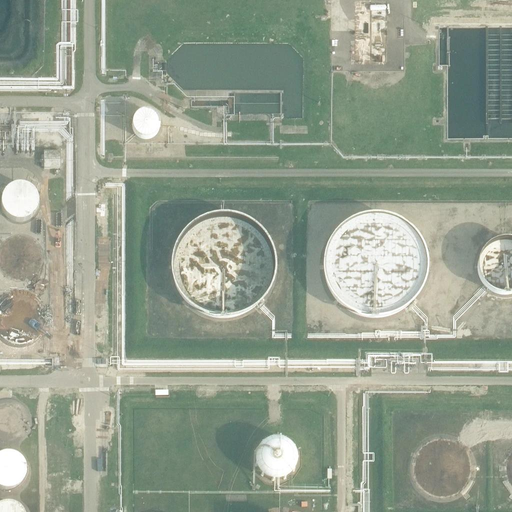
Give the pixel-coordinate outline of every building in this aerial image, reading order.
[(160,124),(160,121),(159,119),(158,116),(156,114),(154,112),(152,111),(150,110),(147,110),(143,110),(141,111),(138,112),(136,114),(134,116),(133,118),(132,121),(131,124),(132,126),(132,129),(134,132),(135,134),(137,135),(140,137),(141,138),(145,139),(148,139),(151,138),(154,137),(156,135),(158,133),(159,131),(160,128),(160,124)] [(186,128),(186,125),(185,123),(183,122),(182,121),(179,120),(176,121),(173,123),(172,125),(171,128),(172,131),(174,134),(176,135),(179,136),(182,135),(184,134),(186,131),(186,128)] [(60,152),(44,152),(44,168),(60,169),(60,152)] [(4,186),(5,221),(37,220),(36,185),(4,186)] [(195,311),(226,318),(256,307),(273,282),(275,257),(261,229),(231,213),(199,219),(178,238),(170,264),(175,288),(195,311)] [(348,315),(379,322),(409,311),(426,286),(428,261),(414,233),(384,217),(352,223),(331,242),(323,268),(328,292),(348,315)] [(0,253),(5,280),(42,273),(35,235),(0,241),(0,253)] [(494,292),(510,295),(511,294),(511,240),(496,242),(485,251),(479,266),(483,282),(494,292)] [(0,301),(0,327),(4,346),(46,337),(37,293),(0,301)] [(264,478),(282,480),(293,473),(298,456),(292,444),(281,437),(264,440),(255,452),(256,468),(264,478)] [(470,494),(469,441),(415,441),(415,494),(470,494)] [(511,447),(503,451),(511,474),(511,447)] [(0,488),(24,489),(25,455),(0,454),(0,488)]
